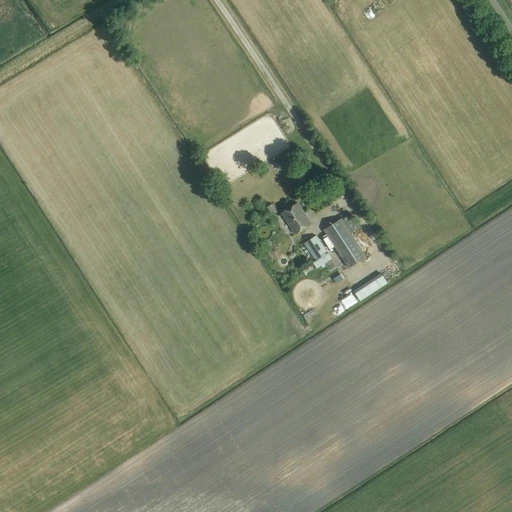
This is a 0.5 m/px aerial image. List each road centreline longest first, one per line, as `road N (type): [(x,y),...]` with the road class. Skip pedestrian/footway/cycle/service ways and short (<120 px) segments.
road 1 (track): [(215,0),(384,255)]
road 2 (track): [(0,72),(121,0)]
